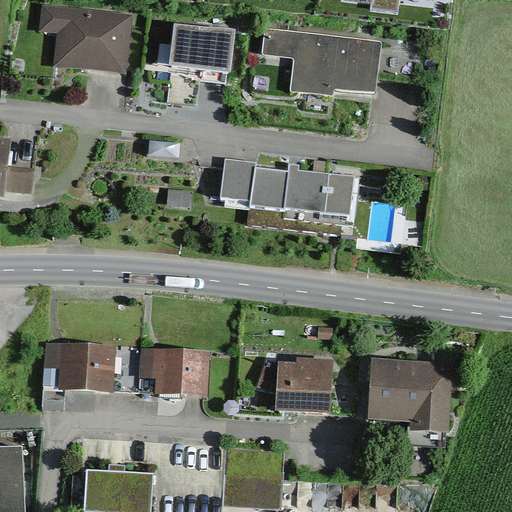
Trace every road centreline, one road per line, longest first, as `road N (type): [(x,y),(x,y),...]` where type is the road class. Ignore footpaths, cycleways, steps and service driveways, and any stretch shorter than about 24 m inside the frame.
road 1 (tertiary): [(511,321),(143,273),(0,271)]
road 2 (residential): [(393,152),(0,112)]
road 3 (residential): [(338,441),(86,425),(59,439),(48,511)]
